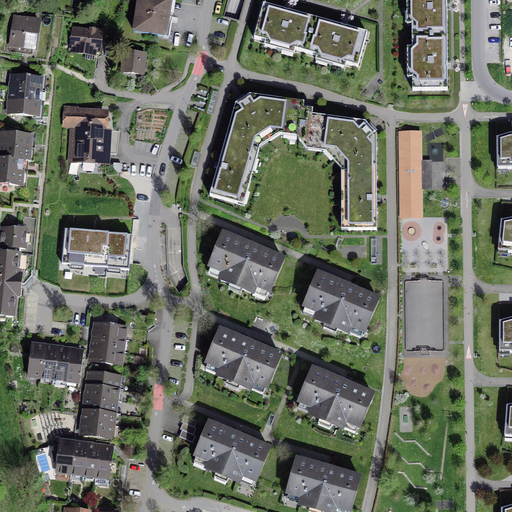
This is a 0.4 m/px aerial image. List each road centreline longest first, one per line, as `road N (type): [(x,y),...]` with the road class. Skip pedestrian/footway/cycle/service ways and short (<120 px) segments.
road 1 (residential): [(469,511),(467,117),(390,117)]
road 2 (residential): [(390,117),(392,359),(366,511)]
road 3 (residential): [(158,287),(169,312),(152,483)]
road 4 (residential): [(390,117),(202,62)]
road 5 (residential): [(183,100),(157,191),(158,287)]
road 6 (residential): [(158,287),(117,303),(59,299),(28,280)]
